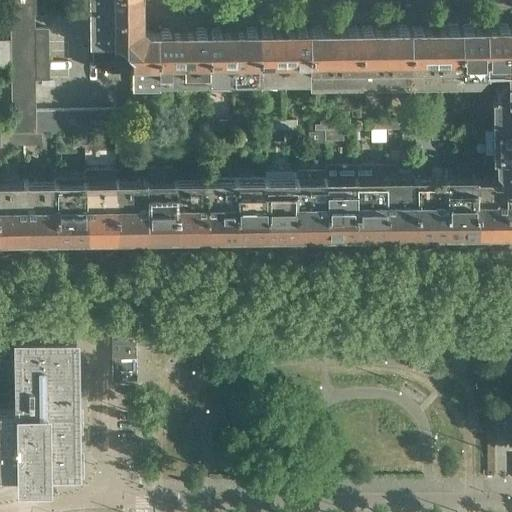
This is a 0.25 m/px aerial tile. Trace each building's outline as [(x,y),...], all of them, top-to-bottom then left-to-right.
[(49,78),(49,27),(35,27),(35,14),(34,0),(10,0),(10,4),(11,41),(11,52),(11,64),(12,112),(12,124),(12,132),(132,131),(132,121),(132,107),(36,108),(35,78),(49,78)] [(45,13),(44,0),(34,0),(35,14),(45,13)] [(139,24),(139,14),(139,10),(142,9),(141,1),(140,0),(92,0),(93,40),(121,40),(123,41),(130,34),(131,33),(131,28),(135,28),(139,24)] [(460,75),(460,27),(458,27),(456,24),(448,24),(447,27),(422,27),(421,25),(413,25),(411,27),(409,27),(410,76),(460,75)] [(485,67),(485,26),(473,27),(471,24),(463,24),(462,27),(460,27),(460,75),(482,75),(486,71),(486,67),(485,67)] [(511,65),(510,26),(508,26),(507,24),(498,24),(497,26),(485,26),(485,67),(486,67),(506,67),(506,66),(511,65)] [(410,76),(409,27),(407,27),(406,25),(398,25),(396,28),(384,28),(372,28),(370,25),(362,25),(361,28),(359,28),(359,76),(410,76)] [(309,73),(309,29),(307,29),(305,26),(297,26),(296,29),(283,29),(284,73),(309,73)] [(359,76),(359,28),(357,28),(356,26),(347,26),(346,28),(321,28),(320,26),(312,26),(310,29),(309,29),(309,73),(309,77),(359,76)] [(511,26),(510,26),(511,65),(506,66),(506,67),(507,76),(506,76),(503,78),(503,83),(500,85),(500,94),(496,94),(496,96),(511,96),(511,26)] [(208,74),(208,30),(206,30),(204,27),(196,27),(195,30),(183,30),(183,74),(208,74)] [(233,74),(233,30),(221,30),(219,27),(211,27),(210,30),(208,30),(208,74),(233,74)] [(259,73),(258,29),(256,29),(255,27),(246,27),(245,29),(233,30),(233,74),(259,73)] [(284,73),(283,29),(271,29),(270,27),(261,27),(260,29),(258,29),(259,73),(284,73)] [(183,74),(183,30),(170,30),(169,28),(161,28),(159,30),(157,30),(158,75),(183,74)] [(158,75),(157,30),(147,31),(142,35),(142,39),(137,39),(131,33),(130,34),(123,41),(131,50),(131,61),(132,77),(158,77),(158,75)] [(0,52),(11,52),(11,41),(0,40),(0,52)] [(131,61),(131,50),(123,41),(121,40),(93,40),(93,61),(131,61)] [(0,64),(11,64),(11,52),(0,52),(0,64)] [(511,126),(511,96),(496,96),(496,97),(497,126),(511,126)] [(0,124),(12,124),(12,112),(0,112),(0,124)] [(335,128),(335,119),(321,120),(321,124),(315,124),(315,129),(316,129),(325,129),(333,128),(335,128)] [(354,128),(354,123),(349,124),(349,119),(335,119),(335,128),(354,128)] [(385,128),(385,119),(371,119),(371,123),(366,123),(366,128),(376,128),(384,128),(385,128)] [(405,128),(405,123),(399,123),(399,119),(385,119),(385,128),(393,128),(405,128)] [(475,127),(475,119),(462,119),(463,127),(475,127)] [(234,130),(234,120),(222,120),(222,130),(234,130)] [(246,129),(246,120),(234,120),(234,130),(246,129)] [(285,129),(284,120),(272,120),(272,129),(273,129),(285,129)] [(297,129),(296,120),(284,120),(285,129),(297,129)] [(144,131),(144,121),(132,121),(132,131),(144,131)] [(184,130),(184,121),(172,121),(172,130),(184,130)] [(196,130),(196,121),(184,121),(184,130),(196,130)] [(12,132),(12,124),(0,124),(0,125),(0,137),(11,136),(11,132),(12,132)] [(511,126),(497,126),(497,157),(500,157),(500,156),(511,156),(511,126)] [(445,141),(444,127),(436,127),(436,141),(445,141)] [(453,141),(453,127),(444,127),(445,141),(453,141)] [(475,135),(475,127),(463,127),(463,135),(475,135)] [(333,142),(333,128),(325,129),(325,142),(333,142)] [(385,142),(384,128),(376,128),(376,142),(385,142)] [(393,128),(385,128),(384,128),(385,142),(393,142),(393,128)] [(265,143),(264,129),(256,129),(256,143),(265,143)] [(273,129),(272,129),(264,129),(265,143),(273,143),(273,129)] [(325,142),(325,129),(316,129),(316,143),(325,142)] [(205,144),(205,130),(196,130),(196,144),(205,144)] [(11,144),(11,136),(0,137),(0,143),(0,146),(5,151),(11,144)] [(511,186),(511,156),(500,156),(500,157),(501,180),(505,186),(511,186)] [(266,229),(265,181),(266,181),(265,177),(205,178),(205,182),(206,230),(266,229)] [(446,227),(445,179),(415,180),(416,227),(418,227),(419,230),(427,230),(429,227),(446,227)] [(476,227),(475,181),(476,181),(476,179),(445,179),(446,227),(463,227),(464,229),(472,229),(474,227),(476,227)] [(356,228),(355,180),(325,181),(326,229),(343,228),(344,231),(352,231),(354,228),(356,228)] [(386,228),(385,180),(355,180),(356,228),(358,228),(359,231),(367,231),(369,228),(386,228)] [(416,227),(415,180),(385,180),(386,228),(403,228),(404,230),(412,230),(414,227),(416,227)] [(506,226),(505,186),(501,180),(476,181),(475,181),(476,227),(478,227),(479,229),(487,229),(489,227),(506,226)] [(295,181),(266,181),(265,181),(266,229),(283,229),(284,232),(292,231),(294,229),(296,229),(295,181)] [(326,229),(325,181),(295,181),(296,229),(298,229),(299,231),(307,231),(309,229),(326,229)] [(205,182),(175,183),(176,230),(178,230),(179,233),(187,233),(189,230),(206,230),(205,182)] [(116,231),(115,183),(85,184),(86,232),(103,231),(104,234),(112,234),(114,231),(116,231)] [(146,231),(145,183),(115,183),(116,231),(118,231),(119,234),(127,234),(129,231),(146,231)] [(176,230),(175,183),(145,183),(146,231),(163,231),(164,233),(172,233),(174,230),(176,230)] [(26,232),(25,184),(0,184),(0,235),(7,235),(9,233),(26,232)] [(56,232),(55,184),(25,184),(26,232),(43,232),(44,235),(52,235),(54,232),(56,232)] [(86,232),(85,184),(55,184),(56,232),(58,232),(59,234),(67,234),(69,232),(86,232)] [(76,452),(75,360),(74,331),(61,332),(0,332),(0,465),(17,465),(17,453),(76,452)] [(112,332),(112,380),(136,379),(136,331),(112,332)] [(59,476),(59,464),(76,464),(76,452),(17,453),(17,465),(17,477),(59,476)]
